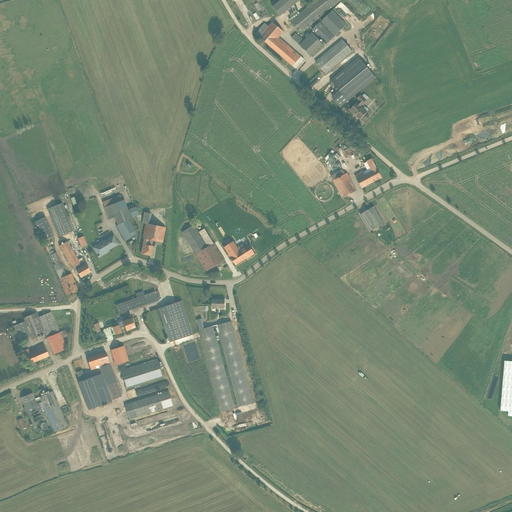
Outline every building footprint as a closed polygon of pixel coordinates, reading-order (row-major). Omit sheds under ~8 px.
[(280,16),(299,1),(299,0),(298,0),(280,0),(272,7),(280,16)] [(315,0),(290,22),(294,27),(297,25),(303,32),(341,0),(315,0)] [(333,11),(321,22),(335,36),(336,36),(337,38),(340,35),(338,33),(346,25),(333,11)] [(326,45),(334,37),(320,22),(312,30),(326,45)] [(265,24),(256,34),(283,58),(291,48),(279,38),(284,32),(273,23),(271,23),(268,26),(265,24)] [(324,46),(312,33),(309,35),(307,33),(304,36),(306,38),(299,45),(312,58),(324,46)] [(296,34),(292,38),(298,44),(302,39),(296,34)] [(352,53),(342,40),(316,62),(325,75),(338,65),(343,60),(352,53)] [(304,59),(291,48),(283,58),(296,69),(304,59)] [(339,90),(348,101),(348,102),(376,78),(358,57),(331,81),(339,90)] [(348,101),(339,90),(331,97),(340,108),(345,104),(344,104),(348,101)] [(356,103),(350,110),(360,120),(361,119),(362,119),(363,118),(363,117),(368,110),(368,109),(366,107),(365,107),(364,109),(361,106),(366,100),(360,95),(357,99),(359,101),(357,103),(356,103)] [(327,161),(333,165),(337,161),(334,158),(335,157),(332,155),(331,156),(331,157),(327,161)] [(355,176),(361,188),(382,178),(372,159),(366,162),(367,162),(364,164),(367,170),(364,172),(363,171),(355,176)] [(342,170),(331,176),(342,198),(356,191),(347,174),(345,175),(342,170)] [(207,180),(199,190),(206,196),(215,185),(207,180)] [(103,208),(108,220),(114,218),(117,225),(116,227),(125,241),(137,234),(128,219),(138,215),(135,208),(128,210),(123,198),(121,199),(120,195),(102,202),(104,208),(103,208)] [(62,203),(47,209),(58,237),(73,231),(62,203)] [(383,224),(374,207),(360,214),(370,232),(383,224)] [(144,239),(141,254),(150,256),(151,246),(147,245),(148,240),(162,243),(165,228),(149,225),(151,214),(143,213),(141,223),(145,224),(142,238),(144,239)] [(54,236),(45,218),(34,222),(43,241),(42,241),(45,247),(47,252),(50,251),(51,250),(50,247),(48,247),(48,246),(53,244),(51,240),(50,238),(54,236)] [(194,225),(182,233),(206,272),(222,262),(225,260),(214,243),(213,243),(204,229),(199,232),(194,225)] [(241,227),(234,231),(237,236),(244,232),(241,227)] [(231,230),(217,239),(221,245),(235,236),(231,230)] [(81,248),(87,245),(83,236),(77,239),(81,248)] [(93,247),(92,247),(98,257),(107,252),(106,251),(117,244),(112,236),(96,245),(92,247),(93,247)] [(79,266),(81,265),(67,241),(59,246),(76,275),(78,274),(80,278),(85,275),(79,266)] [(238,248),(234,242),(225,247),(224,248),(236,265),(248,257),(249,258),(254,254),(249,246),(245,247),(243,245),(238,248)] [(53,251),(47,253),(66,296),(77,292),(76,291),(77,291),(71,274),(66,276),(63,267),(62,267),(56,253),(54,254),(53,251)] [(90,272),(84,263),(81,265),(79,266),(85,275),(90,272)] [(154,292),(115,305),(118,314),(131,310),(131,311),(158,302),(157,300),(158,300),(154,292)] [(225,299),(212,299),(211,308),(225,309),(225,299)] [(181,301),(158,308),(169,342),(192,335),(181,301)] [(45,335),(46,337),(59,332),(51,312),(38,317),(36,313),(23,318),(24,321),(13,326),(14,329),(9,331),(13,339),(18,338),(20,344),(26,342),(25,339),(30,337),(31,340),(45,335)] [(123,321),(122,320),(117,322),(118,325),(112,327),(115,335),(122,333),(120,328),(124,326),(126,331),(135,328),(131,318),(123,321)] [(220,412),(235,408),(215,333),(219,332),(238,407),(253,403),(231,322),(204,328),(202,319),(197,320),(199,330),(220,412)] [(69,343),(63,331),(47,338),(54,354),(66,349),(64,345),(69,343)] [(29,364),(48,356),(43,344),(36,348),(37,349),(29,352),(28,349),(24,351),(29,364)] [(118,369),(129,365),(128,361),(123,346),(110,350),(115,366),(116,365),(118,369)] [(112,400),(122,396),(109,363),(109,364),(105,352),(86,358),(90,370),(99,367),(112,400)] [(126,389),(162,378),(161,374),(162,373),(161,369),(160,370),(157,359),(126,369),(125,367),(119,369),(126,389)] [(511,361),(504,360),(500,410),(508,411),(507,416),(511,416),(511,361)] [(88,410),(112,402),(101,373),(85,380),(81,370),(76,372),(79,382),(77,382),(88,410)] [(54,432),(67,426),(52,391),(39,397),(34,399),(32,393),(20,398),(25,407),(23,408),(25,412),(26,412),(36,434),(52,427),(54,432)] [(129,419),(173,406),(168,391),(124,405),(129,419)] [(164,419),(165,425),(176,423),(175,417),(164,419)] [(20,430),(26,428),(22,418),(16,421),(20,430)] [(103,420),(115,456),(122,453),(110,418),(103,420)] [(136,428),(138,434),(146,430),(144,425),(136,428)]
